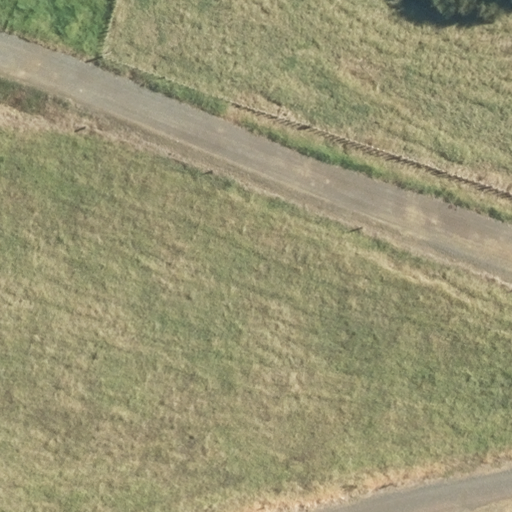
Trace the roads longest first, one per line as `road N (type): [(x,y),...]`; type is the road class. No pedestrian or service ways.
road 1 (track): [(0,77),(511,250)]
road 2 (track): [(255,511),(511,471)]
